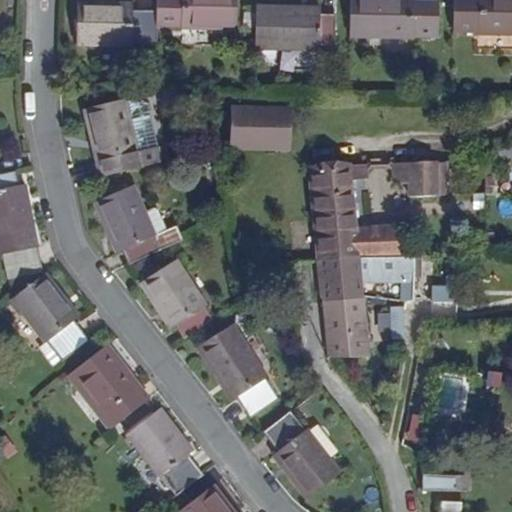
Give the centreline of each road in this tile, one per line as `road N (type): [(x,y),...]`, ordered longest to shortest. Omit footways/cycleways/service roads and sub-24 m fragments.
road 1 (residential): [(43,0),(44,148),(75,255),(276,511)]
road 2 (residential): [(306,270),(315,358),(389,455),(405,511)]
